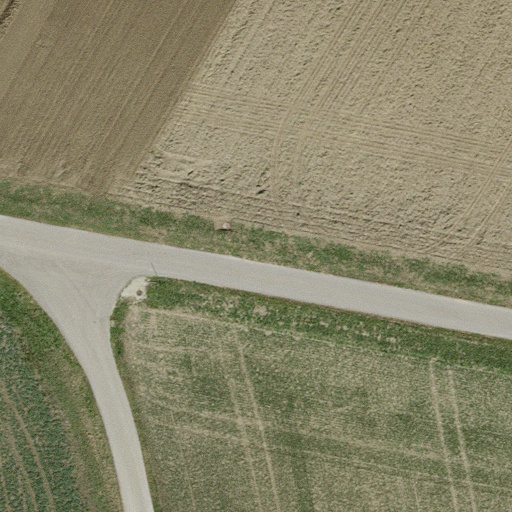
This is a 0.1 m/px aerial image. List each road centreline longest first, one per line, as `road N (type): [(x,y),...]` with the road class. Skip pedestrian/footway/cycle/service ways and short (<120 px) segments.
road 1 (unclassified): [(0,231),(511,321)]
road 2 (track): [(141,511),(91,307),(64,244)]
